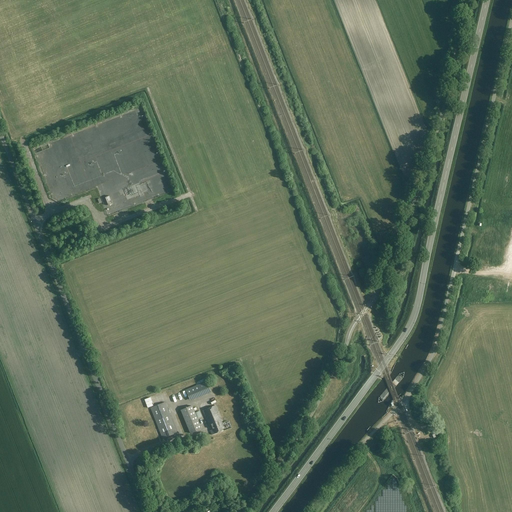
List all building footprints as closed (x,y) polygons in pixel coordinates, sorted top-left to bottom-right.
[(117,207),(111,209),(113,215),(119,213),(117,207)] [(186,391),(189,400),(211,392),(207,382),(186,391)] [(150,408),(162,440),(176,434),(165,403),(150,408)] [(210,432),(211,436),(223,432),(222,429),(223,428),(221,423),(222,423),(215,406),(202,412),(208,427),(211,426),(213,431),(210,432)] [(181,411),(190,435),(201,430),(197,419),(201,417),(199,412),(195,414),(192,407),(181,411)]
